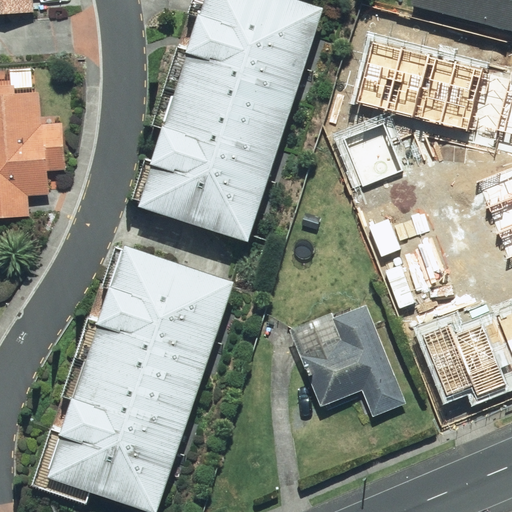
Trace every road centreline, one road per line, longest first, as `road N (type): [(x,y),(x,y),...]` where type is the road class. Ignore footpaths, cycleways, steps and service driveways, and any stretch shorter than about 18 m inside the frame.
road 1 (residential): [(121,31),(124,124),(110,186),(83,255),(0,408)]
road 2 (tertiary): [(397,511),(511,465)]
road 3 (residential): [(121,31),(0,41)]
